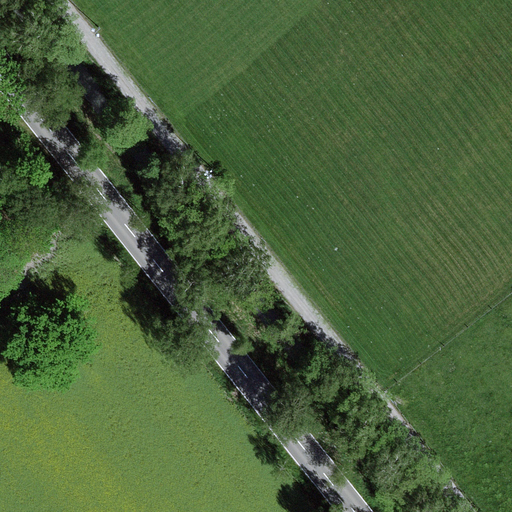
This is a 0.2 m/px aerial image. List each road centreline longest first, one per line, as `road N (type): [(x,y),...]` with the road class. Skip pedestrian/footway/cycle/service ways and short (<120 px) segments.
road 1 (track): [(468,511),(56,0)]
road 2 (secondary): [(354,511),(0,67)]
